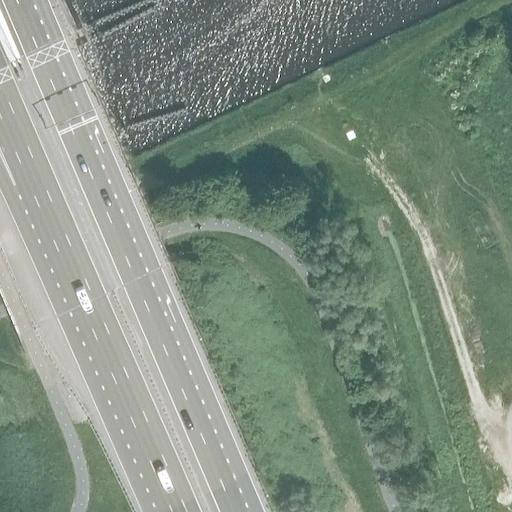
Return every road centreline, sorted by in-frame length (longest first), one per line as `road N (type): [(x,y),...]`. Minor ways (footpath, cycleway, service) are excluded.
road 1 (track): [(0,249),(511,7)]
road 2 (trunk): [(233,511),(15,0)]
road 3 (trunk): [(35,178),(178,511)]
